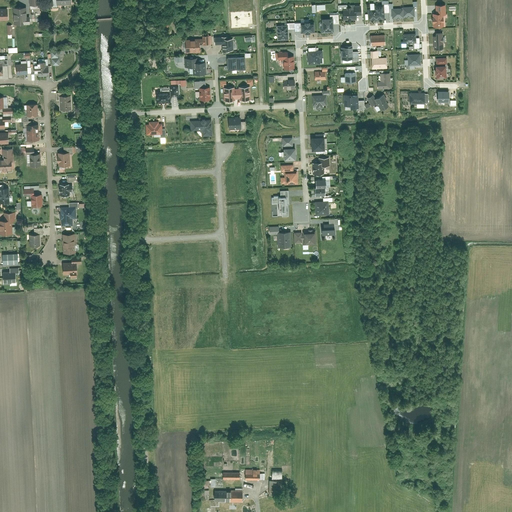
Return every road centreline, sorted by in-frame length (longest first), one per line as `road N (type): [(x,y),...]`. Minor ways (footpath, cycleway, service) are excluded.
road 1 (residential): [(129,114),(150,511)]
road 2 (residential): [(46,84),(49,258)]
road 3 (residential): [(300,106),(298,42),(353,33)]
